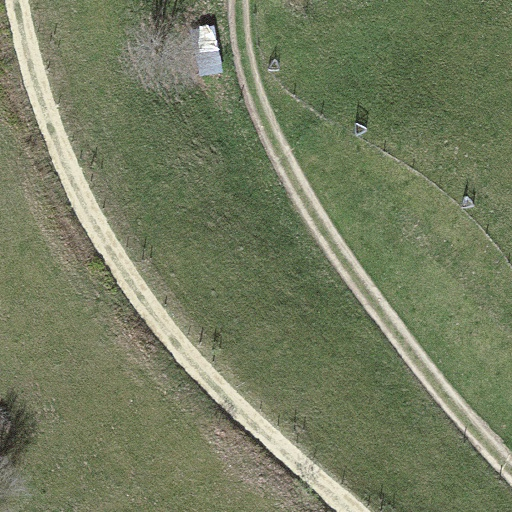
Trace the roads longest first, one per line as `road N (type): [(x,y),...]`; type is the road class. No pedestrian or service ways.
road 1 (track): [(363,511),(272,441),(163,331),(54,131),(17,0)]
road 2 (track): [(511,471),(475,434),(307,211),(255,97),(237,0)]
